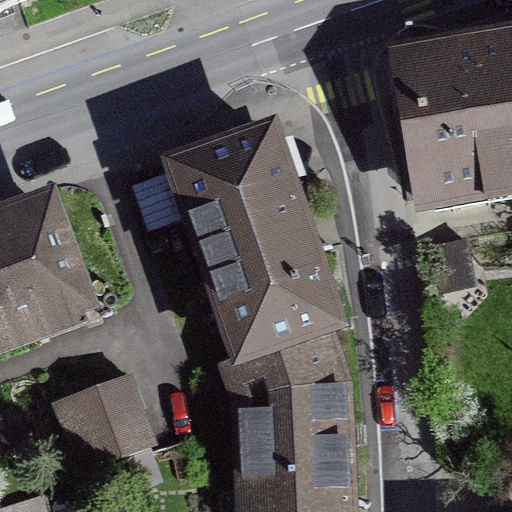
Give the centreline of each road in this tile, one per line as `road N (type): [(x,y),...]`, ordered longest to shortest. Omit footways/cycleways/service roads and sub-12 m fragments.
road 1 (residential): [(410,511),(403,390),(372,175),(319,22)]
road 2 (tertiary): [(0,137),(319,22)]
